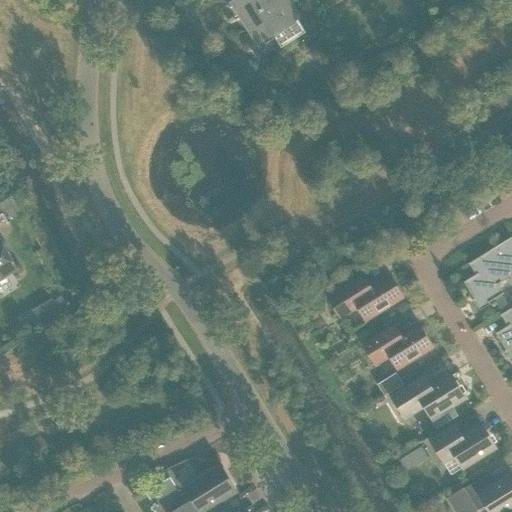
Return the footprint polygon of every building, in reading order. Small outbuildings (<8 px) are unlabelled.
[(281,48),(306,33),(285,0),(238,0),(240,4),(237,6),(257,38),(270,30),(281,48)] [(11,198),(1,204),(5,211),(15,205),(16,205),(12,197),(11,198)] [(0,240),(0,222),(1,222),(0,220),(0,279),(17,269),(0,240)] [(494,299),(503,313),(511,309),(502,295),(504,293),(498,284),(511,275),(511,237),(469,264),(476,275),(464,282),(480,308),(494,299)] [(366,320),(403,297),(390,276),(363,292),(356,282),(329,299),(340,317),(358,306),(366,320)] [(62,298),(54,303),(60,314),(69,309),(62,298)] [(511,307),(511,309),(503,313),(501,315),(508,326),(496,333),(511,359),(511,307)] [(394,342),(387,331),(363,346),(374,365),(389,356),(397,369),(434,347),(420,325),(394,342)] [(425,376),(391,397),(404,419),(413,413),(424,406),(436,426),(456,414),(452,406),(465,398),(450,374),(431,386),(425,376)] [(463,470),(496,449),(482,425),(463,437),(456,427),(431,442),(445,464),(455,457),(463,470)] [(407,471),(428,458),(421,447),(400,459),(407,471)] [(220,466),(185,488),(192,500),(172,511),(206,511),(205,511),(235,492),(220,466)] [(468,511),(474,508),(477,511),(485,506),(488,511),(502,511),(511,506),(511,474),(493,486),(486,476),(463,490),(464,492),(449,501),(456,511),(468,511)] [(154,479),(142,486),(149,498),(161,491),(154,479)]
